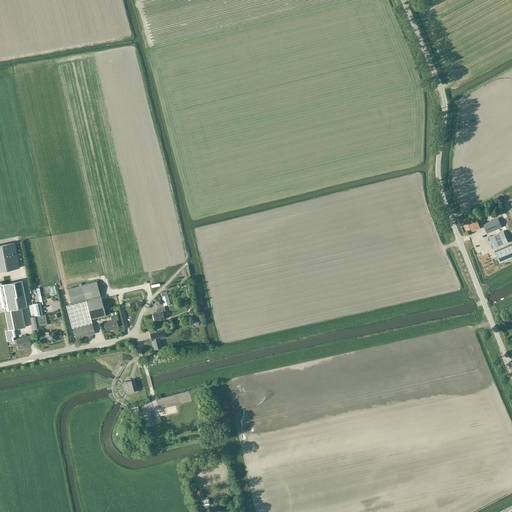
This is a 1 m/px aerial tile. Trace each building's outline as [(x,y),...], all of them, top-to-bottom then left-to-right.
[(494,219),(483,224),(487,233),(498,229),(494,219)] [(472,231),(480,228),(477,221),(470,224),(472,231)] [(503,231),(489,237),(493,248),(508,242),(503,231)] [(0,271),(15,268),(20,268),(15,242),(0,244),(0,271)] [(500,263),(511,257),(511,244),(495,252),(500,263)] [(22,281),(1,285),(2,290),(6,306),(6,310),(7,310),(21,307),(27,306),(22,281)] [(71,328),(72,328),(75,338),(95,333),(91,319),(105,315),(97,281),(82,285),(82,283),(78,284),(79,286),(67,289),(71,304),(65,305),(71,328)] [(167,318),(166,314),(164,306),(156,309),(157,312),(153,313),(155,321),(160,320),(165,319),(167,318)] [(7,310),(4,311),(8,330),(17,328),(17,329),(19,329),(19,328),(25,327),(21,307),(7,310)] [(116,312),(110,313),(112,321),(104,323),(106,330),(118,327),(117,320),(118,320),(116,312)] [(49,324),(47,314),(30,317),(33,330),(41,328),(41,326),(49,324)] [(193,320),(195,322),(196,321),(197,325),(201,325),(198,316),(192,317),(193,320)] [(151,341),(152,341),(154,349),(162,347),(160,339),(165,337),(163,330),(149,334),(151,341)] [(51,331),(46,332),(48,342),(57,340),(57,339),(59,338),(57,331),(52,332),(51,331)] [(24,346),(31,345),(29,336),(25,337),(25,338),(17,340),(19,350),(24,349),(24,346)] [(134,392),(134,388),(131,379),(126,381),(123,385),(124,391),(129,393),(134,392)] [(150,412),(143,414),(146,426),(153,424),(150,412)]
